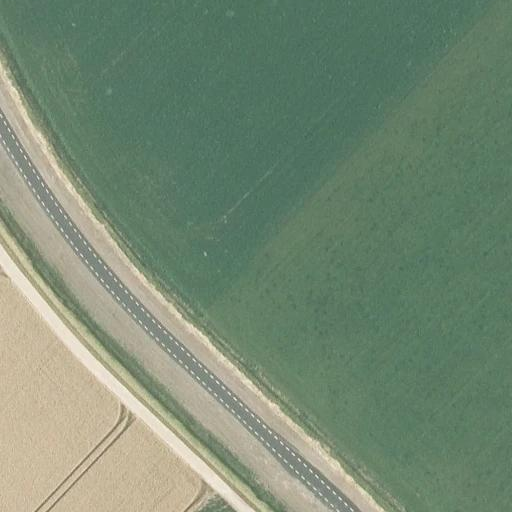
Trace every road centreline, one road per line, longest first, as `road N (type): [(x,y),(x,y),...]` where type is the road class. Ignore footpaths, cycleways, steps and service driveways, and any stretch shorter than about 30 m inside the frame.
road 1 (unclassified): [(357,511),(53,211),(0,124)]
road 2 (track): [(0,262),(54,330),(240,511)]
